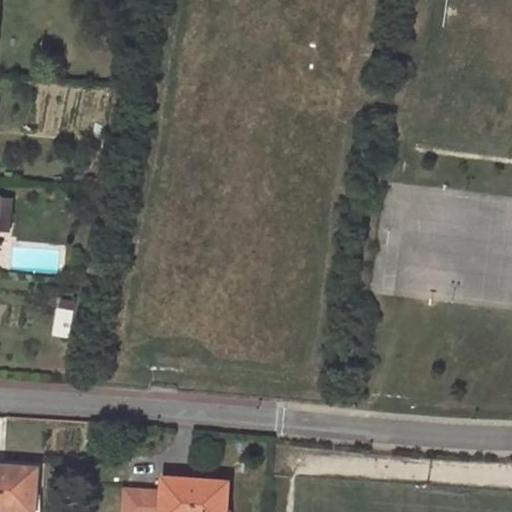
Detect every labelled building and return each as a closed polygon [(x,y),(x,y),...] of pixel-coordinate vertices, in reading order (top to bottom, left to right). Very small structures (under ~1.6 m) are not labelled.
[(0,229),(10,230),(13,200),(0,198),(0,229)] [(73,312),(58,310),(54,336),(69,339),(73,312)] [(102,446),(94,446),(92,469),(100,470),(102,446)] [(16,505),(35,507),(37,469),(0,466),(0,510),(15,511),(16,505)] [(226,511),(229,483),(163,478),(162,493),(125,490),(123,511),(226,511)]
